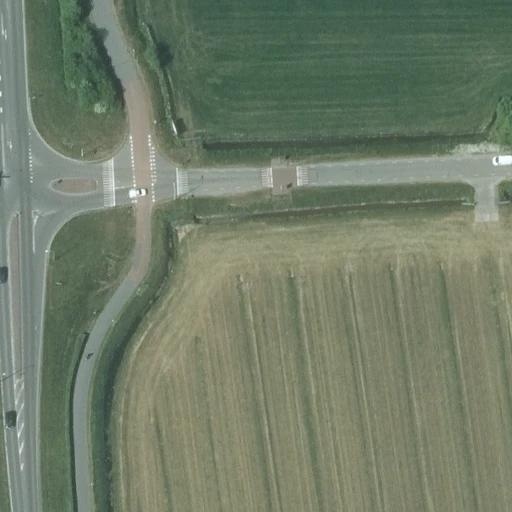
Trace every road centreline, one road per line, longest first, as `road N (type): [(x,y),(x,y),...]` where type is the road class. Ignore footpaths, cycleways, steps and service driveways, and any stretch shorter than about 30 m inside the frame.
road 1 (tertiary): [(143,182),(511,165)]
road 2 (tertiary): [(23,494),(31,471),(22,201)]
road 3 (tertiary): [(0,261),(12,470),(23,494)]
road 4 (unclassified): [(143,182),(137,115),(98,0)]
road 5 (tertiary): [(21,175),(14,0)]
